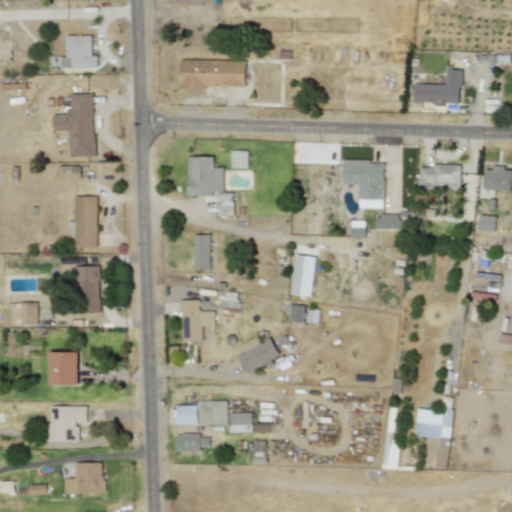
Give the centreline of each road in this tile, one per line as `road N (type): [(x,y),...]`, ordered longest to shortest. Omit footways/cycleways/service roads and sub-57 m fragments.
road 1 (residential): [(139,0),(156,511)]
road 2 (residential): [(511,132),(144,123)]
